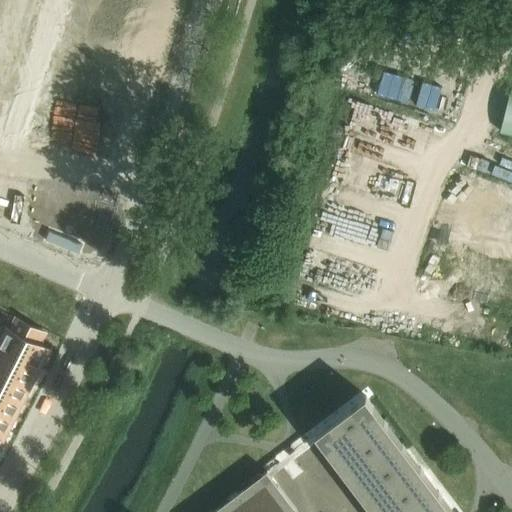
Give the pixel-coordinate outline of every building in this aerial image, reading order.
[(25,0),(22,20),(59,25),(63,0),(25,0)] [(167,38),(177,0),(139,0),(132,29),(167,38)] [(15,32),(0,95),(0,128),(29,135),(51,41),(15,32)] [(134,144),(158,51),(125,43),(102,136),(134,144)] [(511,88),(511,89),(501,131),(511,133),(511,88)] [(3,326),(0,331),(0,345),(40,366),(49,349),(40,344),(45,333),(17,319),(12,330),(3,326)] [(0,365),(32,382),(40,366),(0,345),(0,365)] [(0,385),(24,398),(32,382),(0,365),(0,385)] [(0,385),(0,405),(16,414),(24,398),(0,385)] [(453,511),(442,498),(443,497),(439,492),(439,493),(424,474),(425,473),(421,468),(421,469),(406,449),(403,444),(398,448),(384,429),(388,425),(385,421),(385,420),(380,424),(369,410),(374,406),(372,404),(367,396),(317,434),(317,435),(318,436),(320,439),(327,434),(341,453),(335,458),(339,463),(345,458),(359,477),(353,482),(357,487),(372,506),(371,506),(375,511),(376,511),(298,511),(268,472),(263,475),(266,480),(258,487),(256,486),(246,493),(244,490),(243,490),(239,493),(239,494),(241,497),(222,511),(220,508),(215,511),(453,511)] [(0,405),(0,425),(8,430),(16,414),(0,405)]
